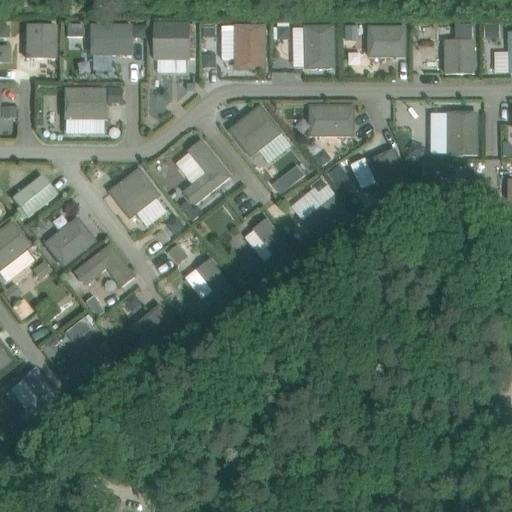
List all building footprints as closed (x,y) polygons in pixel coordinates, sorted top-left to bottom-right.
[(83,39),(83,26),(66,26),(66,39),(83,39)] [(190,61),(190,27),(154,27),(154,60),(190,61)] [(456,43),(445,43),(445,75),(474,75),(474,43),(472,43),(472,27),(456,27),(456,43)] [(8,28),(0,28),(0,39),(4,39),(8,34),(8,28)] [(55,61),(55,29),(26,28),(26,60),(55,61)] [(132,28),(91,28),(91,57),(92,57),(92,73),(112,73),(112,57),(132,57),(132,28)] [(146,28),(135,28),(135,39),(146,39),(146,28)] [(265,63),(265,29),(236,28),(236,61),(241,61),(250,66),(250,71),(257,71),(259,72),(264,72),(266,71),(266,65),(265,63)] [(335,69),(334,28),(305,29),(306,70),(308,70),(311,71),(315,71),(318,69),(322,69),(326,71),(329,71),(332,69),(335,69)] [(346,28),(346,40),(358,41),(358,28),(346,28)] [(496,28),(485,28),(485,39),(496,39),(496,28)] [(289,29),(278,30),(278,41),(289,40),(289,29)] [(405,59),(406,30),(369,29),(369,58),(405,59)] [(215,57),(204,57),(204,68),(215,68),(215,57)] [(122,90),(110,90),(110,105),(121,105),(122,90)] [(105,92),(65,92),(65,121),(65,136),(105,136),(105,121),(105,92)] [(353,138),(354,109),(318,109),(316,107),(311,107),(309,109),(309,114),(311,116),(311,124),(316,124),(321,133),(321,138),(353,138)] [(3,109),(3,120),(14,121),(14,110),(3,109)] [(281,134),(261,109),(237,128),(234,128),(230,131),(230,134),(233,138),(236,138),(241,146),(245,142),(255,148),(258,153),(281,134)] [(448,116),(431,116),(431,156),(448,156),(477,156),(477,116),(448,116)] [(230,178),(202,144),(200,146),(196,147),(193,149),(192,152),(189,154),(207,176),(185,194),(195,207),(230,178)] [(413,145),(409,155),(419,159),(424,149),(413,145)] [(324,151),(315,158),(321,167),(330,160),(324,151)] [(368,164),(385,201),(412,189),(395,152),(368,164)] [(422,166),(422,184),(435,184),(435,166),(422,166)] [(340,169),(332,175),(341,187),(349,181),(340,169)] [(159,197),(140,172),(111,194),(124,212),(125,214),(125,216),(129,220),(131,220),(136,217),(136,215),(159,197)] [(284,176),(275,183),(282,192),(291,185),(284,176)] [(41,178),(12,200),(27,219),(56,197),(41,178)] [(321,181),(312,188),(314,190),(319,197),(328,190),(321,181)] [(450,192),(436,192),(436,208),(450,208),(450,192)] [(317,243),(320,244),(322,246),(354,221),(335,198),(304,224),(305,226),(306,229),(308,232),(311,233),(314,237),(315,240),(317,243)] [(188,203),(181,208),(192,223),(199,218),(188,203)] [(176,219),(167,226),(174,235),(183,228),(176,219)] [(76,221),(44,246),(62,269),(94,244),(92,242),(92,238),(90,236),(86,234),(84,231),(83,227),(81,224),(78,223),(76,221)] [(255,273),(265,286),(298,260),(268,222),(265,224),(262,225),(259,227),(257,230),(255,232),(275,257),(255,273)] [(38,223),(29,230),(36,239),(41,235),(42,228),(38,223)] [(12,225),(0,233),(0,271),(30,248),(12,225)] [(75,274),(76,276),(77,280),(79,283),(83,284),(85,287),(107,270),(122,289),(135,279),(110,247),(75,274)] [(178,247),(168,254),(176,263),(185,256),(178,247)] [(191,312),(201,325),(237,296),(211,262),(208,264),(205,265),(202,267),(201,270),(198,272),(214,293),(191,312)] [(43,264),(36,269),(43,278),(50,273),(43,264)] [(252,275),(242,283),(249,293),(259,285),(252,275)] [(12,288),(3,295),(10,303),(18,297),(12,288)] [(134,297),(126,304),(133,312),(141,305),(134,297)] [(93,299),(86,304),(97,318),(103,313),(93,299)] [(131,331),(152,356),(180,333),(159,308),(131,331)] [(78,377),(91,393),(123,368),(105,345),(80,365),(77,365),(73,369),(73,371),(76,376),(78,377)] [(0,371),(11,363),(8,360),(8,358),(4,352),(2,352),(0,349),(0,371)] [(19,417),(29,431),(62,406),(36,372),(29,376),(27,376),(21,380),(20,383),(25,390),(28,390),(38,403),(19,417)] [(80,389),(71,396),(75,402),(84,395),(80,389)] [(20,425),(11,432),(18,442),(28,435),(20,425)]
